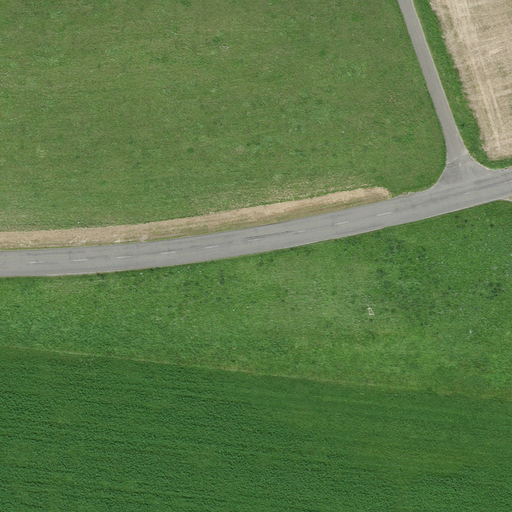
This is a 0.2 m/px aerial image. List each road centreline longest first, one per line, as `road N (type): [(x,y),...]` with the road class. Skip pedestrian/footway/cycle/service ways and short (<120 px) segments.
road 1 (tertiary): [(511,185),(366,224),(153,256),(0,263)]
road 2 (track): [(408,0),(476,195)]
